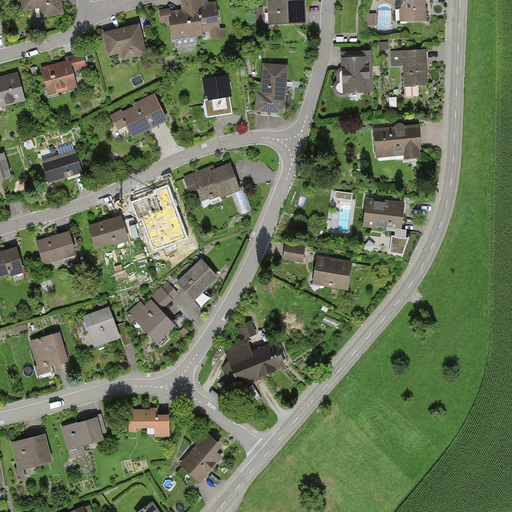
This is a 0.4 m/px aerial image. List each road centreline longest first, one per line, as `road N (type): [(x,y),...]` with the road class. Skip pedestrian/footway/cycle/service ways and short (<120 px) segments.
road 1 (tertiary): [(459,0),(452,186),(438,240),(383,321),(267,456)]
road 2 (residential): [(298,143),(254,137),(221,144),(109,197),(0,230)]
road 3 (residential): [(298,143),(262,241),(175,390)]
road 4 (residential): [(175,390),(113,388),(0,419)]
road 5 (residential): [(0,59),(68,41),(98,9),(153,0)]
road 6 (residential): [(328,0),(328,33),(298,143)]
